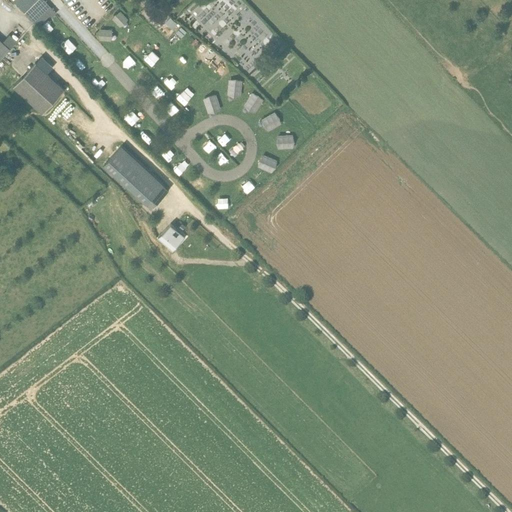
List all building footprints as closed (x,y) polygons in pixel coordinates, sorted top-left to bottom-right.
[(43,0),(38,0),(25,12),(38,26),(54,11),(43,0)] [(122,26),(130,19),(122,10),(114,17),(122,26)] [(163,21),(172,30),(177,24),(168,16),(163,21)] [(101,28),(101,39),(114,40),(114,28),(101,28)] [(70,38),(63,44),(71,53),(78,46),(70,38)] [(0,58),(9,50),(0,41),(0,58)] [(42,114),(64,89),(35,62),(13,86),(42,114)] [(242,96),(245,80),(231,78),(228,94),(242,96)] [(257,112),(265,97),(253,91),(245,106),(257,112)] [(206,96),(208,112),(221,110),(219,94),(206,96)] [(267,130),(283,124),(278,111),(262,117),(267,130)] [(295,134),(278,134),(278,148),(295,147),(295,134)] [(164,185),(121,146),(104,165),(146,204),(164,185)] [(275,172),(279,158),(263,154),(259,167),(275,172)] [(218,195),(214,206),(223,209),(227,198),(218,195)]
